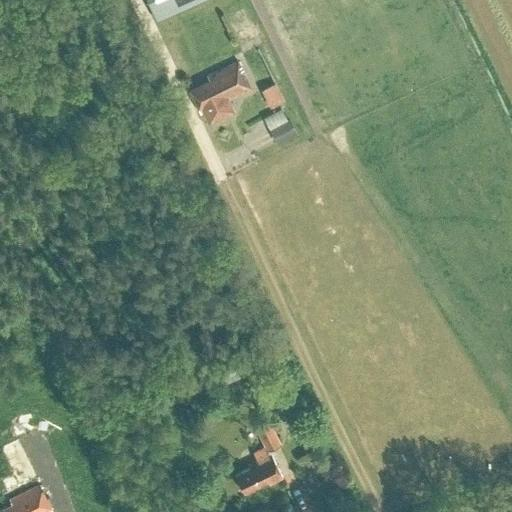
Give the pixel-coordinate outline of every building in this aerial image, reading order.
[(260,35),(253,22),(232,33),(239,46),(260,35)] [(234,108),(229,97),(249,87),(236,59),(209,72),(212,77),(190,87),(200,110),(203,109),(208,120),(234,108)] [(282,99),(274,81),(260,87),(269,105),(282,99)] [(290,120),(286,122),(280,109),(263,118),(275,141),(295,130),(290,120)] [(242,370),(265,360),(260,348),(259,349),(255,341),(233,350),(242,370)] [(253,424),(260,438),(264,445),(253,451),(258,461),(234,473),(243,490),(267,478),(269,482),(284,475),(273,453),(269,455),(267,451),(280,444),(275,433),(281,430),(275,419),(269,423),(266,417),(253,424)] [(0,443),(0,489),(0,490),(35,474),(16,435),(0,443)] [(0,507),(0,511),(45,511),(52,509),(40,483),(10,497),(12,501),(0,507)]
